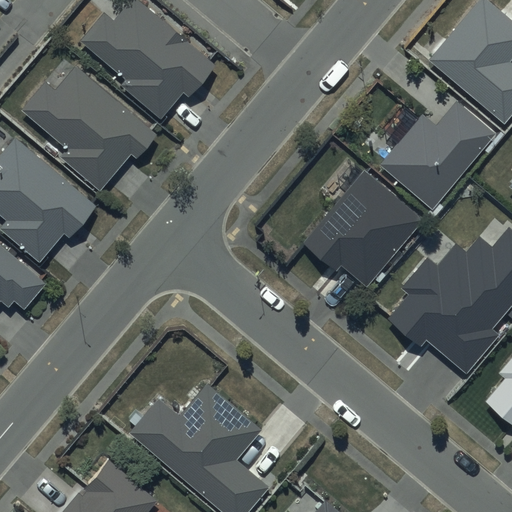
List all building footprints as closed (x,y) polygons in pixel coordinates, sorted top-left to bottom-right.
[(215,66),(137,0),(131,0),(114,20),(104,12),(80,41),(126,80),(122,85),(160,118),(182,92),(188,97),(215,66)] [(511,60),(511,19),(488,0),(477,0),(428,60),(504,123),(511,113),(511,65),(509,64),(511,60)] [(155,134),(75,66),(54,91),(44,82),(21,109),(69,150),(62,158),(101,191),(131,155),(135,159),(155,134)] [(495,133),(456,101),(436,125),(422,114),(379,165),(432,209),(495,133)] [(96,207),(15,138),(0,156),(0,214),(7,221),(0,228),(0,230),(39,263),(64,234),(69,238),(96,207)] [(422,219),(364,170),(301,244),(335,272),(342,263),(367,284),(422,219)] [(511,306),(511,230),(508,227),(491,247),(480,238),(467,255),(455,245),(437,266),(427,258),(401,288),(408,294),(387,320),(420,348),(427,340),(467,374),(500,335),(493,329),(511,306)] [(0,301),(1,301),(8,307),(14,301),(24,309),(46,283),(0,243),(0,301)] [(511,360),(501,373),(506,377),(485,401),(511,423),(511,360)] [(262,430),(207,383),(179,416),(159,398),(129,433),(223,511),(247,511),(269,486),(237,460),(262,430)] [(147,511),(158,499),(108,457),(62,511),(147,511)] [(340,511),(325,500),(314,511),(340,511)]
